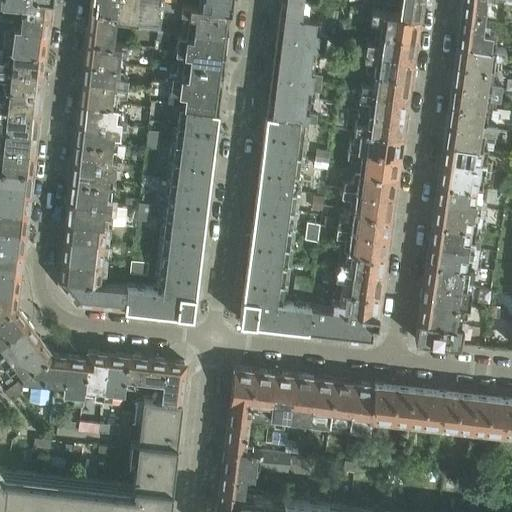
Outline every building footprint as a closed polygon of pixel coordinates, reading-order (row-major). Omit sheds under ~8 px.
[(90,0),(86,36),(112,39),(116,8),(116,0),(90,0)] [(116,0),(116,8),(137,10),(138,0),(116,0)] [(138,0),(137,10),(159,13),(160,0),(138,0)] [(200,0),(200,4),(231,8),(231,0),(200,0)] [(280,0),(279,10),(307,14),(308,0),(280,0)] [(401,0),(400,12),(420,15),(422,0),(401,0)] [(462,0),(461,16),(482,19),(485,0),(462,0)] [(20,24),(48,27),(48,23),(50,3),(32,1),(31,7),(25,7),(22,9),(20,24)] [(187,23),(228,28),(231,8),(200,4),(181,2),(180,11),(189,12),(187,23)] [(375,29),(417,35),(420,15),(400,12),(371,8),(370,18),(377,19),(375,29)] [(279,10),(276,29),(326,36),(327,28),(319,27),(320,16),(307,14),(279,10)] [(461,16),(458,39),(488,44),(491,28),(487,28),(488,20),(482,19),(461,16)] [(5,43),(6,43),(45,48),(48,27),(20,24),(15,23),(14,30),(6,29),(5,43)] [(176,41),(226,47),(228,28),(187,23),(185,33),(178,32),(176,41)] [(274,49),(315,55),(316,44),(325,45),(326,36),(276,29),(274,49)] [(417,35),(375,29),(374,40),(367,39),(365,49),(415,55),(417,35)] [(84,57),(124,62),(126,53),(123,53),(124,40),(112,39),(86,36),(84,57)] [(455,60),(496,66),(498,54),(505,55),(506,47),(488,44),(458,39),(455,60)] [(182,62),(223,67),(226,47),(176,41),(175,50),(184,51),(182,62)] [(0,63),(42,68),(43,62),(45,48),(6,43),(6,47),(0,46),(0,63)] [(271,69),(321,76),(321,68),(313,67),(315,55),(274,49),(271,69)] [(371,58),(370,68),(412,74),(415,55),(365,49),(364,57),(371,58)] [(84,57),(82,77),(127,82),(128,74),(123,74),(124,62),(84,57)] [(452,79),(500,86),(501,78),(495,77),(496,66),(455,60),(452,79)] [(173,72),(172,81),(221,87),(223,67),(182,62),(181,73),(173,72)] [(2,84),(40,89),(42,68),(0,63),(0,85),(2,86),(2,84)] [(360,87),(409,93),(412,74),(370,68),(368,79),(361,78),(360,87)] [(269,89),(310,95),(311,84),(319,85),(321,76),(271,69),(269,89)] [(79,97),(119,102),(121,90),(126,91),(127,82),(82,77),(79,97)] [(452,79),(449,99),(490,105),(492,94),(499,95),(500,86),(452,79)] [(176,102),(179,102),(218,107),(221,87),(172,81),(171,89),(178,90),(176,102)] [(0,103),(38,108),(39,102),(40,89),(2,84),(2,86),(0,85),(0,103)] [(364,108),(406,114),(409,93),(360,87),(359,96),(366,97),(364,108)] [(266,111),(306,116),(315,117),(316,108),(308,107),(310,95),(269,89),(266,111)] [(77,117),(125,123),(126,116),(120,115),(121,102),(119,102),(79,97),(77,117)] [(449,99),(446,120),(494,127),(495,119),(488,118),(490,105),(449,99)] [(177,121),(216,126),(218,107),(179,102),(177,121)] [(0,103),(0,123),(36,128),(37,119),(38,108),(0,103)] [(406,114),(364,108),(363,119),(355,119),(354,127),(362,127),(404,133),(406,114)] [(257,185),(262,148),(266,111),(255,197),(240,318),(308,326),(279,323),(282,299),(243,295),(248,258),(252,221),(257,185)] [(266,111),(262,148),(301,153),(306,116),(266,111)] [(77,117),(75,137),(117,142),(118,130),(124,131),(125,123),(77,117)] [(443,140),(488,146),(484,146),(486,134),(493,135),(494,127),(446,120),(443,140)] [(175,139),(213,144),(216,126),(177,121),(175,139)] [(0,144),(34,148),(36,128),(0,123),(0,144)] [(349,147),(401,154),(404,133),(362,127),(360,139),(351,138),(349,147)] [(147,136),(160,138),(161,131),(148,129),(147,136)] [(75,137),(72,157),(120,163),(121,155),(115,154),(117,142),(75,137)] [(170,181),(208,186),(213,144),(175,139),(170,181)] [(441,159),(491,167),(492,159),(486,158),(488,146),(443,140),(441,159)] [(0,164),(32,168),(34,148),(0,144),(0,164)] [(315,157),(328,159),(330,149),(317,147),(315,157)] [(357,157),(356,169),(398,174),(401,154),(349,147),(348,155),(357,157)] [(301,153),(262,148),(257,185),(296,190),(301,153)] [(70,177),(112,182),(113,171),(119,171),(120,163),(72,157),(70,177)] [(328,159),(315,157),(314,165),(327,167),(328,159)] [(441,159),(438,179),(482,185),(484,174),(489,175),(491,167),(441,159)] [(0,184),(30,188),(32,168),(0,164),(0,184)] [(398,174),(356,169),(355,179),(345,178),(344,187),(395,193),(398,174)] [(70,177),(68,196),(116,202),(117,194),(111,194),(112,182),(70,177)] [(438,179),(435,199),(485,206),(486,199),(480,198),(482,185),(438,179)] [(170,181),(165,223),(203,228),(208,186),(170,181)] [(0,204),(28,208),(30,188),(0,184),(0,204)] [(252,221),(291,226),(296,190),(257,185),(252,221)] [(395,193),(344,187),(343,195),(352,196),(350,208),(392,213),(395,193)] [(68,196),(65,217),(107,222),(109,211),(115,211),(116,202),(68,196)] [(432,218),(476,224),(478,213),(484,214),(485,206),(435,199),(432,218)] [(137,211),(150,213),(151,204),(139,202),(137,211)] [(0,224),(25,228),(28,208),(0,204),(0,224)] [(338,226),(389,233),(392,213),(350,208),(349,219),(339,218),(338,226)] [(150,213),(137,211),(136,219),(149,221),(150,213)] [(107,222),(65,217),(63,236),(109,242),(111,222),(107,222)] [(432,218),(429,238),(477,245),(478,237),(474,237),(476,224),(432,218)] [(291,226),(252,221),(248,258),(287,263),(291,226)] [(305,229),(319,231),(320,222),(306,221),(305,229)] [(160,265),(198,270),(203,228),(165,223),(160,265)] [(0,244),(23,248),(25,228),(0,224),(0,244)] [(347,248),(387,253),(389,233),(338,226),(337,235),(346,236),(344,247),(347,248)] [(319,231),(305,229),(305,238),(318,240),(319,231)] [(61,257),(107,262),(109,242),(63,236),(61,257)] [(426,258),(470,265),(472,253),(476,254),(477,245),(429,238),(426,258)] [(0,265),(21,268),(23,248),(0,244),(0,265)] [(338,258),(337,267),(384,274),(387,253),(347,248),(346,259),(338,258)] [(59,278),(63,278),(104,282),(107,262),(61,257),(59,278)] [(287,263),(248,258),(243,295),(282,299),(287,263)] [(424,279),(471,286),(472,278),(466,277),(468,266),(470,266),(470,265),(426,258),(424,279)] [(129,273),(147,274),(148,261),(130,260),(129,273)] [(0,287),(18,290),(21,268),(0,265),(0,287)] [(160,265),(157,288),(155,308),(193,313),(198,270),(160,265)] [(384,274),(337,267),(336,275),(343,276),(342,288),(381,293),(384,274)] [(293,288),(311,291),(313,278),(296,275),(293,288)] [(104,282),(63,278),(62,282),(72,295),(76,295),(76,299),(125,305),(127,284),(104,282)] [(421,298),(462,304),(464,293),(470,294),(471,286),(424,279),(421,298)] [(157,288),(127,284),(125,305),(155,308),(157,288)] [(313,285),(311,303),(308,326),(375,334),(378,313),(331,306),(322,305),(324,286),(313,285)] [(0,315),(16,303),(17,297),(18,290),(0,287),(0,315)] [(331,306),(378,313),(381,293),(342,288),(341,299),(332,298),(331,306)] [(421,298),(418,318),(463,325),(466,325),(467,317),(461,316),(462,304),(421,298)] [(279,323),(308,326),(311,303),(282,299),(279,323)] [(0,340),(28,320),(16,304),(16,303),(0,315),(0,340)] [(463,325),(418,318),(415,338),(460,343),(463,325)] [(28,320),(0,340),(0,348),(3,353),(1,355),(6,361),(40,336),(28,320)] [(13,366),(20,375),(52,351),(40,336),(6,361),(10,368),(13,366)] [(87,349),(86,356),(83,387),(96,389),(95,393),(103,394),(108,351),(87,349)] [(52,351),(20,375),(24,380),(55,384),(54,394),(51,393),(51,404),(61,405),(62,392),(63,393),(68,353),(52,352),(52,351)] [(128,353),(108,351),(103,394),(111,395),(112,391),(124,392),(126,379),(128,353)] [(68,353),(63,393),(74,394),(73,398),(82,399),(83,387),(86,356),(79,355),(68,353)] [(164,378),(166,357),(128,353),(126,379),(133,380),(134,375),(164,378)] [(153,396),(181,400),(186,362),(184,359),(166,357),(164,378),(163,387),(154,386),(153,396)] [(229,410),(251,413),(257,368),(234,365),(229,410)] [(251,413),(271,416),(276,370),(257,368),(251,413)] [(271,416),(291,418),(297,373),(276,370),(271,416)] [(297,373),(291,418),(310,420),(316,375),(297,373)] [(310,420),(330,422),(335,377),(316,375),(310,420)] [(335,377),(330,422),(350,425),(355,380),(335,377)] [(7,388),(14,397),(23,390),(20,386),(23,384),(19,379),(7,388)] [(374,382),(355,380),(350,425),(369,427),(371,413),(374,382)] [(411,386),(374,382),(371,413),(408,418),(411,386)] [(411,386),(408,418),(471,425),(475,394),(411,386)] [(511,397),(475,394),(471,425),(511,429),(511,397)] [(181,400),(153,396),(146,396),(141,442),(176,446),(181,400)] [(0,511),(133,511),(136,489),(2,474),(0,471),(0,416),(8,410),(0,399),(0,511)] [(251,413),(229,410),(225,442),(253,446),(254,438),(248,437),(251,413)] [(78,427),(99,429),(100,423),(79,421),(79,422),(78,427)] [(119,435),(129,435),(130,424),(121,423),(120,431),(119,435)] [(33,446),(41,447),(42,438),(34,437),(33,446)] [(42,438),(41,447),(50,448),(51,439),(42,438)] [(136,489),(171,493),(176,446),(141,442),(136,489)] [(221,467),(246,470),(259,471),(262,447),(253,446),(225,442),(221,467)] [(97,454),(105,455),(106,445),(98,445),(97,454)] [(106,445),(105,455),(114,456),(115,446),(106,445)] [(342,470),(355,471),(356,460),(344,459),(342,470)] [(356,460),(355,471),(364,472),(365,461),(356,460)] [(246,470),(221,467),(217,501),(240,503),(241,491),(244,492),(246,470)] [(136,489),(133,511),(168,511),(171,493),(136,489)] [(239,511),(262,511),(264,494),(244,492),(241,491),(240,503),(239,511)] [(262,511),(284,511),(286,497),(264,494),(262,511)] [(286,497),(284,511),(306,511),(308,499),(286,497)] [(328,511),(329,502),(308,499),(306,511),(328,511)] [(239,511),(240,503),(217,501),(216,511),(239,511)] [(329,502),(328,511),(350,511),(352,505),(329,502)]
